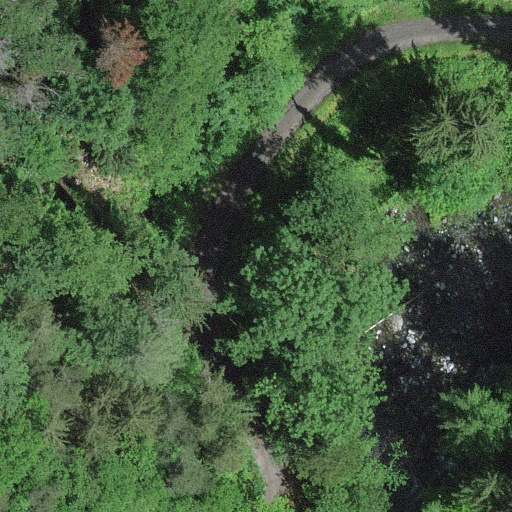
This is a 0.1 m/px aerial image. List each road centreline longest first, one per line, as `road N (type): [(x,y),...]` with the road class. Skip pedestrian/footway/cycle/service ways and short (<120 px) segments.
road 1 (unclassified): [(264,511),(255,444),(210,342),(212,271),(235,211),(325,79)]
road 2 (track): [(511,27),(396,23),(325,79)]
